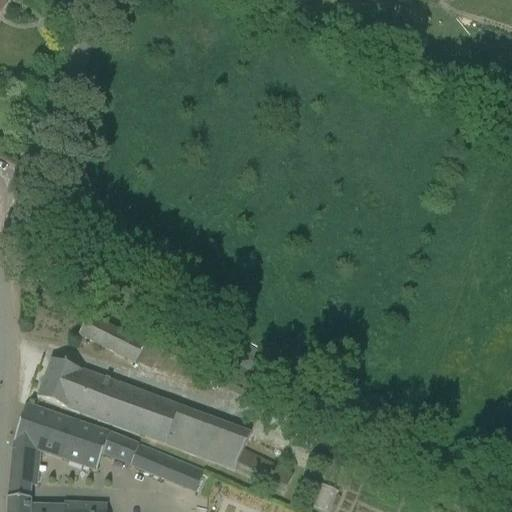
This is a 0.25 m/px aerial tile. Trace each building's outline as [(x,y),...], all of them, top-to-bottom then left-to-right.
[(0,0),(0,17),(0,18),(9,7),(0,0)] [(56,17),(43,22),(49,37),(62,31),(56,17)] [(78,337),(134,366),(144,346),(129,338),(128,339),(88,318),(78,337)] [(233,472),(234,470),(284,495),(293,477),(243,453),(250,436),(95,378),(52,362),(37,400),(164,447),(233,472)] [(60,460),(73,423),(28,407),(15,445),(9,488),(31,491),(31,488),(35,488),(42,453),(60,460)] [(111,435),(92,429),(73,423),(60,460),(80,467),(99,474),(104,457),(111,435)] [(111,435),(104,457),(164,483),(173,460),(136,444),(111,435)] [(164,483),(194,496),(195,494),(204,474),(173,460),(164,483)] [(50,511),(51,511),(30,511),(30,505),(30,501),(8,500),(7,511),(50,511)]
